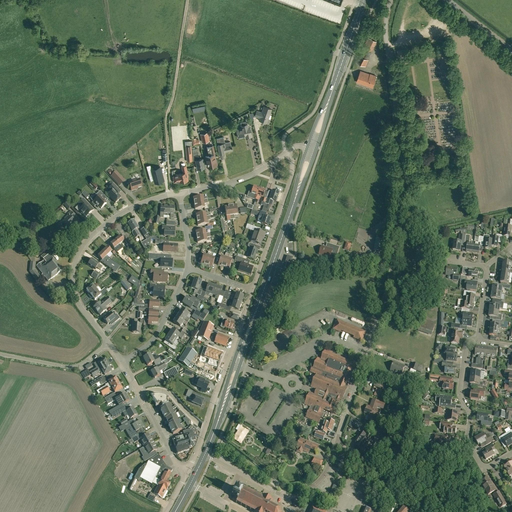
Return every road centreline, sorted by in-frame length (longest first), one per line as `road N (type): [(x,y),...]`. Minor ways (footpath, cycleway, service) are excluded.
road 1 (residential): [(336,443),(384,300),(403,196),(385,33),(390,0)]
road 2 (secondary): [(204,454),(311,147)]
road 3 (residential): [(108,342),(76,299),(78,253),(123,211),(179,193)]
road 4 (residential): [(511,452),(483,467),(467,440),(470,414),(459,392),(465,346),(474,336)]
road 5 (secondary): [(311,147),(363,0)]
road 6 (residential): [(204,432),(252,289)]
road 7 (residential): [(252,289),(292,171),(287,153)]
road 8 (unknown): [(168,141),(186,0)]
road 9 (residential): [(187,471),(121,361)]
